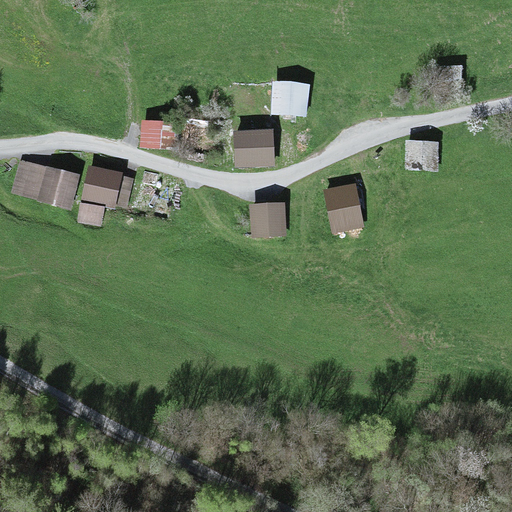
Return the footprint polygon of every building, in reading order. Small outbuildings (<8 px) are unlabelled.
[(462,87),(462,65),(438,64),(437,87),(462,87)] [(310,83),(272,79),(269,114),(306,117),(310,83)] [(174,120),(141,119),(140,147),(173,148),(174,120)] [(274,128),(233,129),(235,166),(275,165),(274,128)] [(438,141),(406,140),(405,169),(437,170),(438,141)] [(80,174),(20,159),(11,194),(71,209),(80,174)] [(124,172),(88,164),(80,201),(101,203),(127,207),(133,178),(123,175),(124,172)] [(354,183),(323,189),(332,234),(364,227),(354,183)] [(79,201),(77,223),(101,226),(101,203),(80,201),(79,201)] [(284,201),(249,203),(251,236),(285,234),(284,201)]
